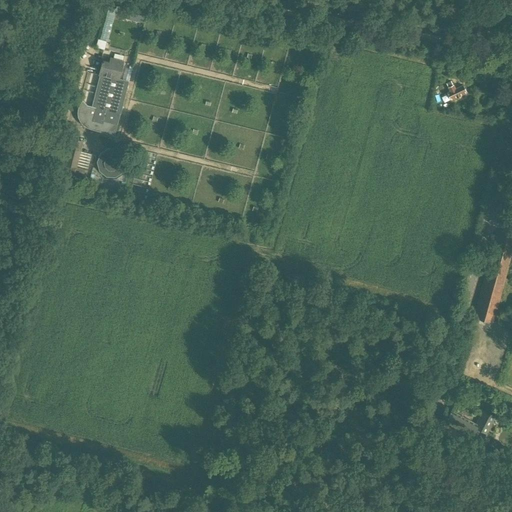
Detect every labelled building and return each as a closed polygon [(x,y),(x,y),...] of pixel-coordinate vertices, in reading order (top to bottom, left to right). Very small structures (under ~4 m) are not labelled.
[(108,42),(114,9),(109,8),(103,41),(108,42)] [(118,80),(124,61),(117,59),(113,58),(112,63),(102,60),(98,75),(103,77),(95,107),(87,105),(83,101),(80,105),(78,109),(77,113),(78,117),(80,118),(84,123),(87,125),(91,127),(100,129),(100,130),(113,133),(116,124),(117,124),(120,114),(106,110),(114,78),(118,80)] [(454,89),(451,82),(446,84),(450,92),(447,93),(450,100),(466,93),(463,86),(454,89)] [(83,178),(85,170),(75,167),(82,141),(70,138),(65,156),(66,156),(64,165),(65,166),(63,172),(73,175),(73,176),(83,178)] [(115,177),(123,172),(126,163),(123,155),(117,149),(108,149),(100,154),(97,162),(100,171),(106,176),(115,177)] [(133,191),(149,191),(150,174),(134,173),(133,191)] [(492,323),(511,250),(511,237),(497,233),(473,318),(492,323)] [(472,394),(474,389),(463,385),(459,397),(462,398),(464,393),(468,392),(472,394)] [(485,433),(495,416),(484,410),(476,424),(451,411),(446,420),(473,434),(476,428),(485,433)]
